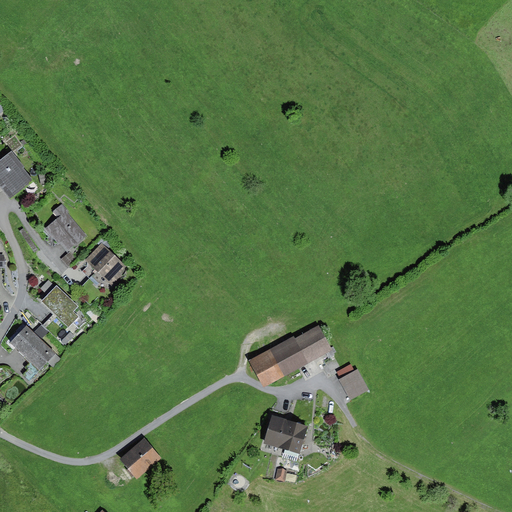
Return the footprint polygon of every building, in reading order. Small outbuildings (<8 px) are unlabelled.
[(25,167),(12,151),(0,161),(0,184),(11,198),(32,180),(23,169),(25,167)] [(46,173),(39,174),(41,185),(47,184),(46,173)] [(53,212),(59,217),(46,229),(59,244),(61,242),(69,251),(87,236),(67,213),(68,210),(62,204),(53,212)] [(24,228),(20,231),(35,253),(39,250),(24,228)] [(127,267),(102,243),(85,261),(87,262),(88,267),(83,272),(90,278),(104,291),(106,293),(122,276),(120,274),(127,267)] [(77,261),(70,252),(62,259),(69,267),(77,261)] [(76,309),(56,288),(40,303),(65,331),(78,319),(72,313),(76,309)] [(23,355),(39,338),(25,324),(8,341),(23,355)] [(37,329),(42,336),(50,331),(45,324),(37,329)] [(264,388),(332,351),(319,326),(295,339),(294,337),(249,361),(264,388)] [(37,369),(53,352),(39,338),(23,355),(37,369)] [(337,372),(340,379),(355,371),(351,364),(337,372)] [(350,401),(369,390),(358,370),(355,371),(340,379),(339,380),(350,401)] [(0,419),(10,405),(0,398),(0,419)] [(289,451),(298,423),(272,415),(264,443),(289,451)] [(309,426),(298,423),(289,451),(300,454),(309,426)] [(159,458),(145,440),(121,459),(137,479),(146,472),(144,470),(159,458)] [(275,480),(285,482),(287,471),(278,469),(275,480)]
